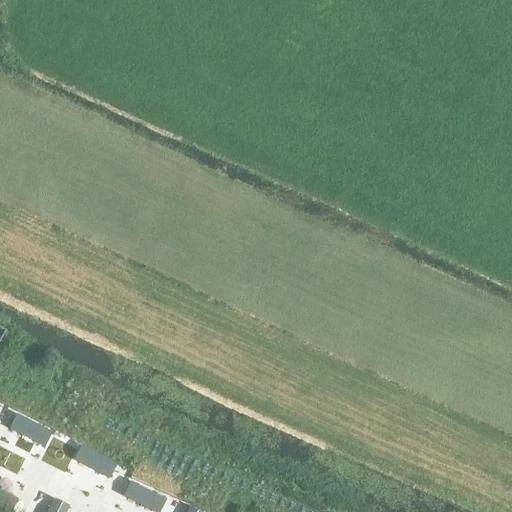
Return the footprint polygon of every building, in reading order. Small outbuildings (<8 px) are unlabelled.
[(17,415),(9,429),(45,448),(52,433),(17,415)] [(81,446),(74,460),(110,479),(117,465),(81,446)] [(128,487),(124,496),(124,497),(153,511),(160,511),(166,500),(131,482),(128,487)] [(0,490),(0,508),(7,511),(11,511),(18,500),(0,490)] [(55,499),(48,511),(66,511),(69,507),(55,499)]
